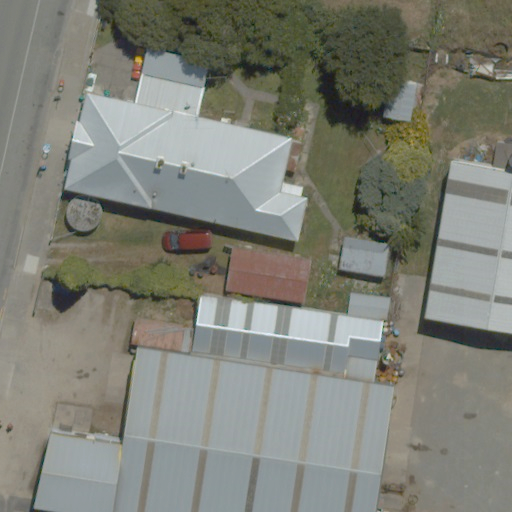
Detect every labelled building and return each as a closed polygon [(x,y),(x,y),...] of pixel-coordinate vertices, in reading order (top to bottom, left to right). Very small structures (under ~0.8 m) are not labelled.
[(286,183),(295,140),(195,119),(209,54),(151,42),(138,106),(86,95),(65,194),(299,244),(311,188),(286,183)] [(424,82),(391,76),(383,121),(416,127),(424,82)] [(511,168),(455,160),(429,322),(511,335),(511,168)] [(347,234),(341,268),(389,276),(395,243),(347,234)] [(509,350),(481,351),(481,406),(509,406),(509,350)] [(373,511),(392,397),(142,358),(128,446),(54,434),(41,511),(373,511)]
